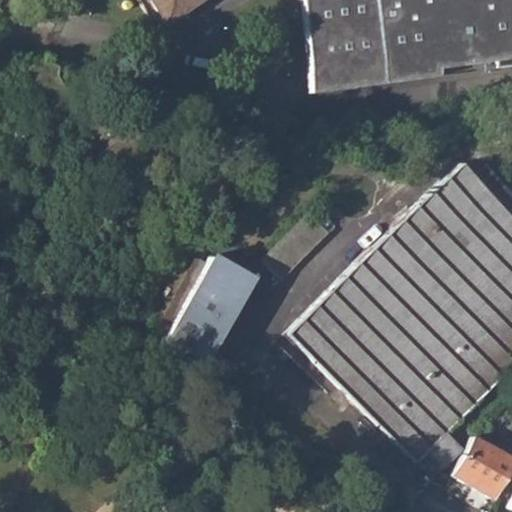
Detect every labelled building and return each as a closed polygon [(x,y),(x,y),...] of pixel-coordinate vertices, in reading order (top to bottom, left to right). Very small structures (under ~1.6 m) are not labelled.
[(147,0),(163,22),(195,0),(147,0)] [(511,0),(299,0),(312,93),(439,76),(438,68),(498,61),(499,67),(511,65),(511,0)] [(424,450),(439,465),(459,445),(444,430),(511,362),(511,221),(453,162),(283,331),(412,461),(424,450)] [(282,277),(329,231),(309,210),(262,257),(282,277)] [(150,356),(186,377),(196,360),(246,277),(209,254),(150,356)] [(448,473),(486,495),(508,457),(469,435),(467,438),(448,473)]
